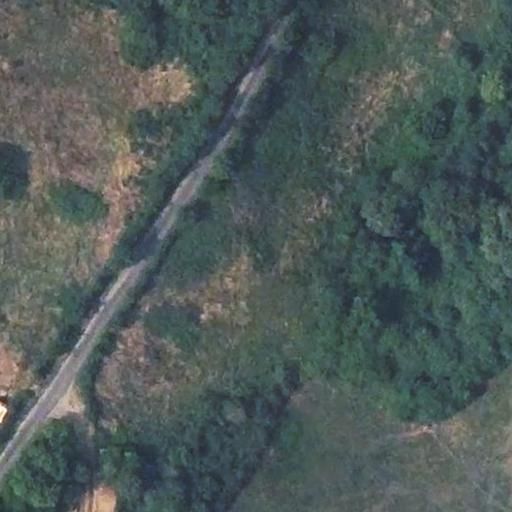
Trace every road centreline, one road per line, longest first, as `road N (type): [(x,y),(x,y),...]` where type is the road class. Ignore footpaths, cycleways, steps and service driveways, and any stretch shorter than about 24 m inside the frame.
road 1 (residential): [(285,0),(209,163),(0,470)]
road 2 (track): [(61,387),(87,458),(88,511)]
